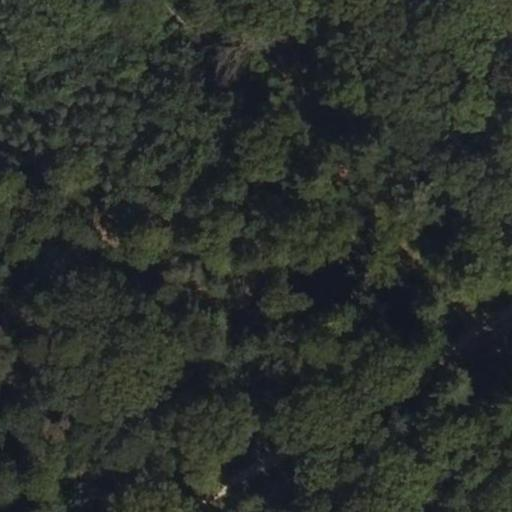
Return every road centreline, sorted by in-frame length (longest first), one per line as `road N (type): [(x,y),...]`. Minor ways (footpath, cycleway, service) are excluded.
road 1 (track): [(196,0),(511,344)]
road 2 (track): [(511,344),(234,511)]
